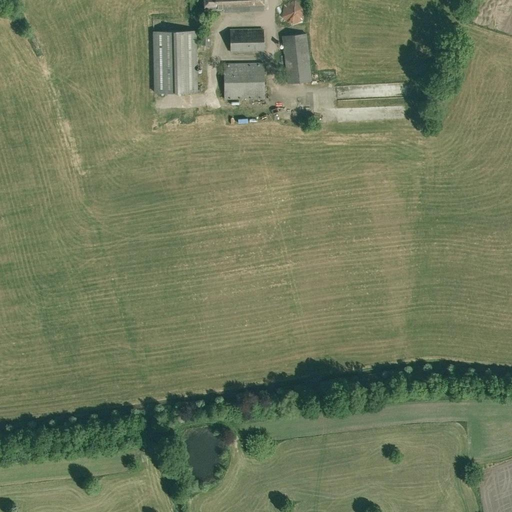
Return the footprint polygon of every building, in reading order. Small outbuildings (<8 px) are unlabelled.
[(264,9),(263,0),(204,0),(205,9),(222,8),(222,11),(264,9)] [(299,6),(279,9),(282,27),(294,25),(294,22),(302,21),(299,6)] [(230,52),(264,51),(263,28),(230,28),(230,52)] [(155,92),(197,91),(196,30),(154,31),(155,92)] [(211,44),(211,31),(211,30),(199,31),(199,44),(206,44),(211,44)] [(288,82),(311,80),(306,33),(283,35),(288,82)] [(256,98),(256,99),(264,98),(264,95),(264,63),(224,63),(225,98),(256,98)]
